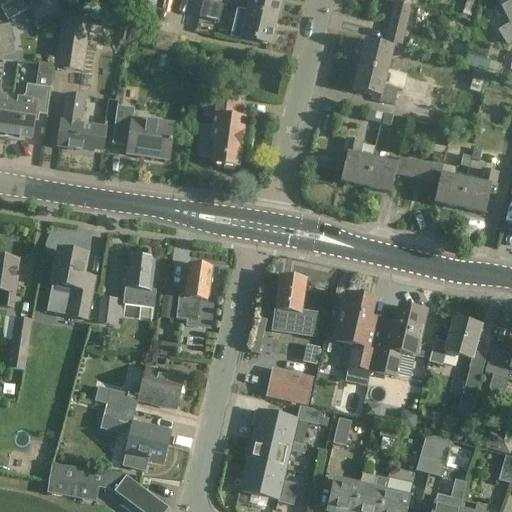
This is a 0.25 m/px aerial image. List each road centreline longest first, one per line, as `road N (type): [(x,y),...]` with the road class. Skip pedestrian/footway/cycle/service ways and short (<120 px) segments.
road 1 (residential): [(192,511),(265,228)]
road 2 (tertiary): [(265,228),(0,182)]
road 3 (tertiary): [(511,279),(265,228)]
road 4 (residential): [(265,228),(325,0)]
